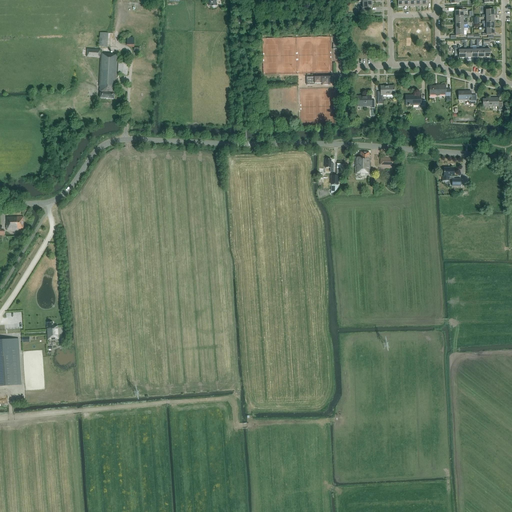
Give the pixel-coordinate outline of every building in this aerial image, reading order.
[(371,2),(362,2),(362,6),(358,7),(359,11),(371,11),(371,8),(372,8),(371,2)] [(107,47),(108,33),(100,32),(99,47),(107,47)] [(465,58),(465,50),(464,50),(460,50),(460,46),(458,46),(458,49),(455,49),(454,49),(455,57),(459,57),(459,58),(465,58)] [(116,86),(116,76),(117,55),(113,54),(113,53),(101,53),(101,51),(100,51),(100,50),(87,49),(86,57),(99,57),(100,54),(101,54),(100,76),(99,87),(100,87),(100,92),(100,98),(114,99),(114,92),(115,92),(115,86),(116,86)] [(128,64),(118,63),(118,75),(127,75),(128,64)] [(306,80),(307,85),(315,85),(315,84),(322,83),(322,86),(330,85),(329,79),(324,79),(324,77),(316,77),(316,79),(306,80)] [(446,95),(446,96),(451,96),(450,90),(446,90),(446,85),(438,85),(438,86),(430,86),(430,95),(436,95),(436,96),(439,96),(439,95),(446,95)] [(394,95),(394,86),(381,87),(381,92),(378,92),(378,104),(383,104),(383,95),(394,95)] [(468,100),(469,104),(475,104),(475,101),(476,101),(476,95),(471,95),(471,91),(467,91),(467,92),(459,93),(459,100),(468,100)] [(405,97),(406,106),(421,105),(421,108),(426,108),(425,100),(421,100),(421,95),(415,95),(415,97),(405,97)] [(371,96),(357,97),(358,107),(371,106),(371,108),(375,108),(375,100),(371,101),(371,96)] [(483,99),(483,107),(499,106),(499,110),(503,110),(502,102),(499,102),(499,98),(493,98),(493,99),(483,99)] [(356,158),(356,175),(369,175),(370,158),(369,158),(369,152),(360,152),(360,158),(356,158)] [(331,160),(325,160),(325,168),(330,168),(330,172),(333,172),(334,164),(331,164),(331,160)] [(443,177),(443,181),(449,181),(449,180),(452,180),(452,187),(461,186),(461,179),(454,179),(454,177),(454,169),(444,169),(444,177),(443,177)] [(23,229),(23,217),(6,218),(7,230),(17,230),(17,229),(23,229)] [(58,339),(58,326),(53,326),(53,322),(47,323),(47,327),(48,340),(58,339)] [(0,340),(0,385),(21,385),(18,339),(0,340)]
